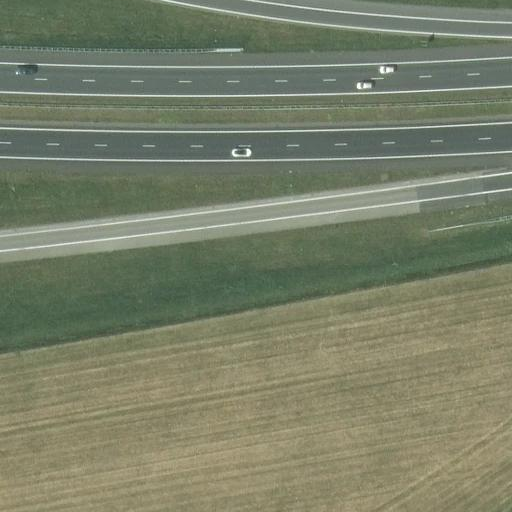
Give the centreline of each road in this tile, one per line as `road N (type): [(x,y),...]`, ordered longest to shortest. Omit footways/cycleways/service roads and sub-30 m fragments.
road 1 (motorway): [(0,241),(511,181)]
road 2 (motorway): [(0,141),(189,148),(511,136)]
road 3 (motorway): [(511,72),(187,83),(0,78)]
road 4 (motorway): [(511,30),(361,23),(186,0)]
